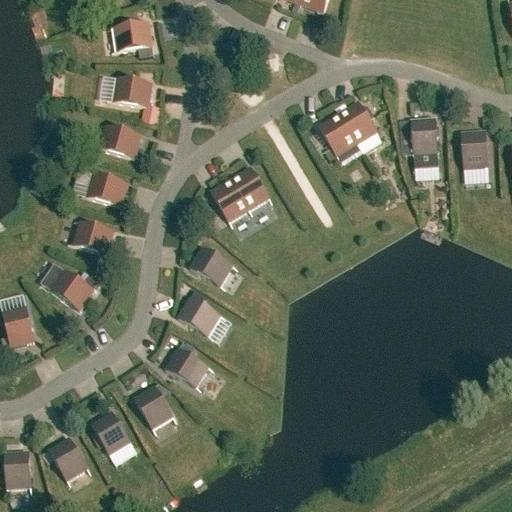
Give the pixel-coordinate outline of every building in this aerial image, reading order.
[(279,0),(279,2),(301,10),(304,0),(279,0)] [(304,0),(301,10),(323,18),(329,0),(304,0)] [(149,28),(114,33),(117,57),(152,52),(149,28)] [(113,107),(145,112),(148,113),(148,111),(152,89),(117,84),(113,107)] [(358,107),(338,120),(357,150),(377,137),(358,107)] [(156,129),(159,113),(148,111),(148,113),(145,112),(143,127),(156,129)] [(338,120),(318,132),(337,162),(357,150),(338,120)] [(435,124),(411,126),(414,161),(438,159),(435,124)] [(107,131),(100,154),(134,164),(141,141),(107,131)] [(485,137),(461,138),(464,174),(488,172),(485,137)] [(230,185),(249,215),(269,203),(250,173),(230,185)] [(93,179),(86,203),(121,212),(127,189),(93,179)] [(230,185),(210,197),(229,227),(249,215),(230,185)] [(80,228),(73,251),(107,260),(114,237),(80,228)] [(202,253),(189,273),(220,292),(232,271),(202,253)] [(64,276),(51,296),(80,316),(93,296),(83,289),(64,276)] [(89,280),(83,289),(93,296),(100,287),(89,280)] [(190,303),(178,323),(208,342),(220,321),(190,303)] [(26,312),(3,318),(11,352),(34,346),(26,312)] [(178,354),(165,374),(195,393),(208,372),(178,354)] [(152,434),(173,422),(162,403),(171,398),(158,389),(134,404),(152,434)] [(112,417),(91,430),(109,460),(130,448),(112,417)] [(69,443),(49,456),(67,486),(87,474),(69,443)] [(29,457),(5,459),(7,494),(31,493),(29,457)]
